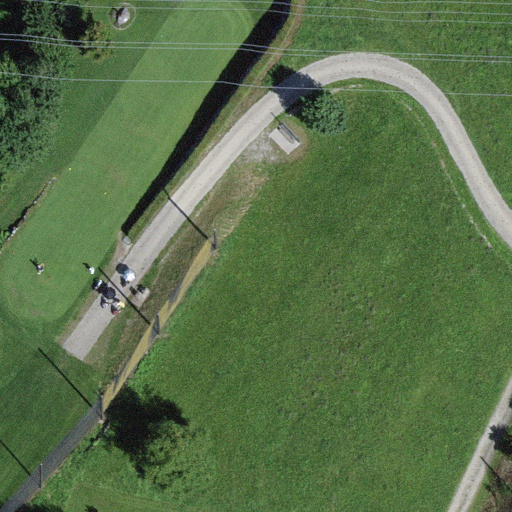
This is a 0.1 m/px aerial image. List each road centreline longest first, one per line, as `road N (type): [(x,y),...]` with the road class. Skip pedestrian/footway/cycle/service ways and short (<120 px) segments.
road 1 (track): [(511,231),(422,88),(378,70),(339,72),(307,82),(232,150),(79,347)]
road 2 (track): [(459,511),(511,398)]
